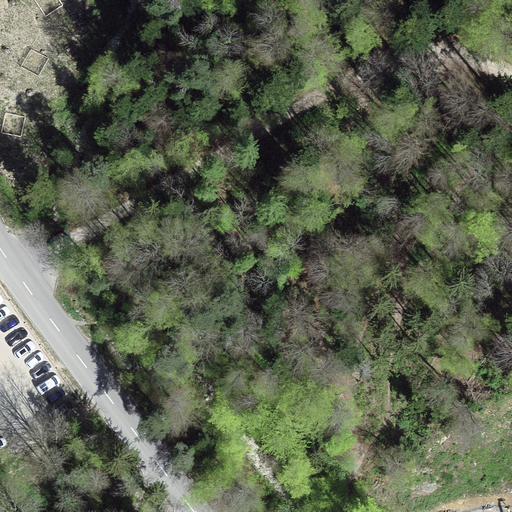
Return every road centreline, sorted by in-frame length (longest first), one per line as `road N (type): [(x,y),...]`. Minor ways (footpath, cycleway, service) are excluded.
road 1 (track): [(334,85),(18,274)]
road 2 (tertiary): [(196,511),(0,248)]
road 3 (track): [(511,68),(462,48),(434,47),(374,60),(334,85)]
